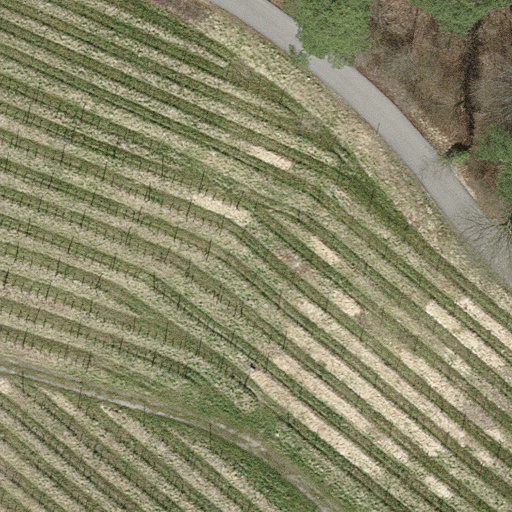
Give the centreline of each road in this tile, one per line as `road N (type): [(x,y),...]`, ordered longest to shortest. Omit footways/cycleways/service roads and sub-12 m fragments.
road 1 (track): [(344,511),(301,463),(223,427),(124,403),(0,357)]
road 2 (track): [(511,253),(356,86),(236,0)]
